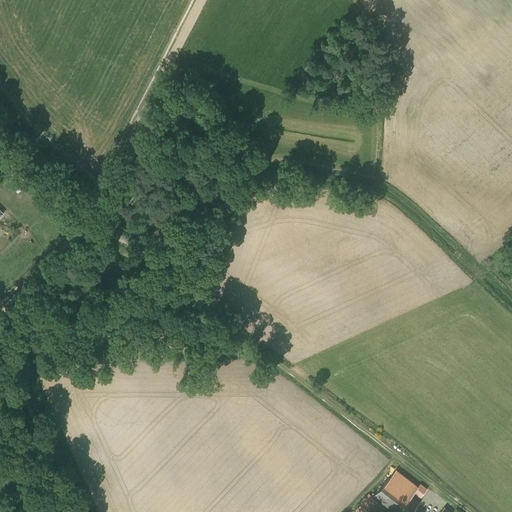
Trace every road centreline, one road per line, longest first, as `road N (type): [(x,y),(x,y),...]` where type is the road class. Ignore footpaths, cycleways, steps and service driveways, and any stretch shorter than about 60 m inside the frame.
road 1 (track): [(467,511),(89,213)]
road 2 (track): [(0,314),(89,213),(203,0)]
road 3 (track): [(272,357),(24,362)]
